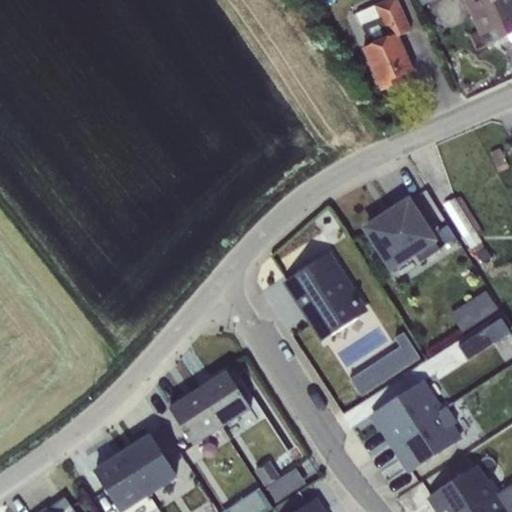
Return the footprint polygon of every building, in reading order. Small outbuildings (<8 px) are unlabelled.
[(397,0),(386,0),(355,14),(369,45),(362,48),(382,91),(403,82),(400,76),(413,71),(397,37),(411,31),(397,0)] [(511,0),(465,0),(479,30),(469,34),(476,51),(507,36),(511,34),(511,0)] [(461,196),(455,199),(477,234),(482,231),(461,196)] [(455,198),(443,205),(482,263),(491,258),(477,234),(455,199),(455,198)] [(408,204),(368,229),(391,267),(415,253),(420,262),(437,251),(408,204)] [(326,255),(286,281),(324,340),(364,314),(326,255)] [(486,290),(450,313),(462,332),(498,309),(486,290)] [(501,319),(459,346),(468,360),(510,333),(501,319)] [(400,347),(350,380),(361,397),(421,358),(404,333),(394,339),(400,347)] [(226,371),(197,390),(221,427),(251,409),(226,371)] [(391,443),(444,408),(425,379),(372,414),(391,443)] [(221,427),(197,390),(170,410),(192,445),(221,427)] [(444,408),(391,443),(410,472),(463,439),(454,425),(458,422),(447,406),(444,408)] [(151,437),(123,455),(149,497),(178,478),(151,437)] [(125,511),(149,497),(123,455),(94,473),(119,511),(125,511)] [(266,487),(281,477),(270,460),(254,471),(265,488),(266,487)] [(469,511),(499,493),(492,481),(488,483),(477,466),(429,497),(438,511),(469,511)] [(281,477),(266,487),(276,503),(306,484),(296,468),(281,477)] [(506,511),(511,511),(511,484),(499,493),(507,505),(503,508),(506,511)] [(260,487),(222,511),(266,511),(273,508),(260,487)] [(274,508),(276,511),(295,511),(306,505),(299,492),(274,508)] [(499,493),(469,511),(506,511),(503,508),(507,505),(499,493)] [(74,511),(64,497),(44,511),(74,511)]
